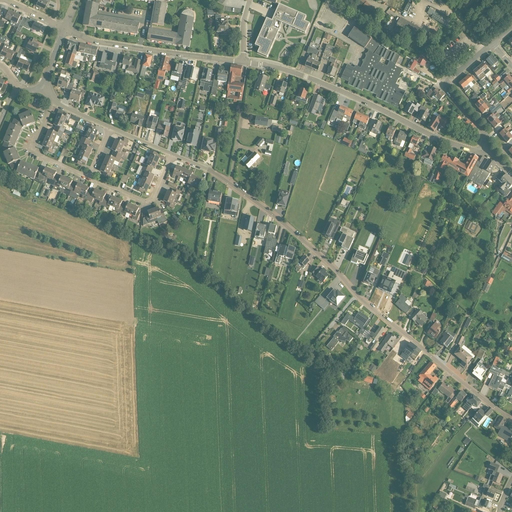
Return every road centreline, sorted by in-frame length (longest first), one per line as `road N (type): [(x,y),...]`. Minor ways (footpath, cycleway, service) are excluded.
road 1 (residential): [(511,420),(230,183)]
road 2 (residential): [(483,152),(297,73),(242,63)]
road 3 (residential): [(242,63),(103,43),(64,28)]
road 4 (residential): [(483,152),(482,130),(446,85),(486,49)]
